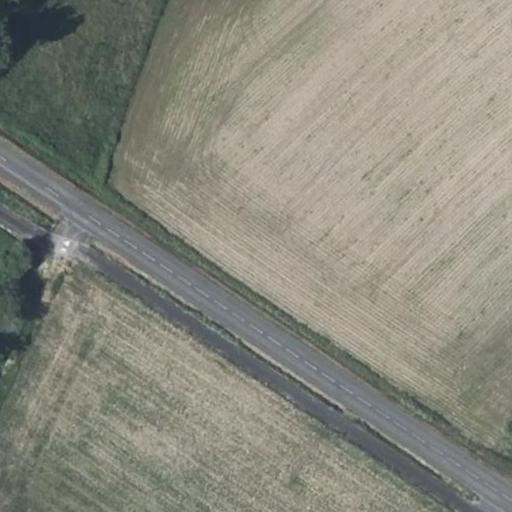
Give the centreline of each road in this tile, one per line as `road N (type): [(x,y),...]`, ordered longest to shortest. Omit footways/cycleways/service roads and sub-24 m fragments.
road 1 (tertiary): [(0,157),(511,502)]
road 2 (track): [(80,211),(0,336)]
